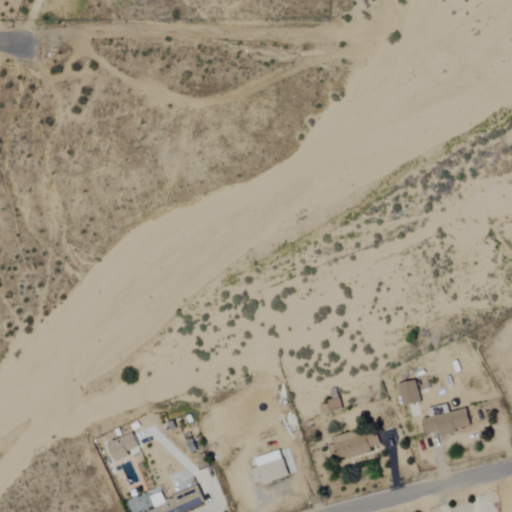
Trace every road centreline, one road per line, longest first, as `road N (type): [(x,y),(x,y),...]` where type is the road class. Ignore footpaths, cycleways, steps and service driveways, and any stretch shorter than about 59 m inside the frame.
road 1 (residential): [(346,511),(511,467)]
road 2 (track): [(511,55),(395,20),(388,0)]
